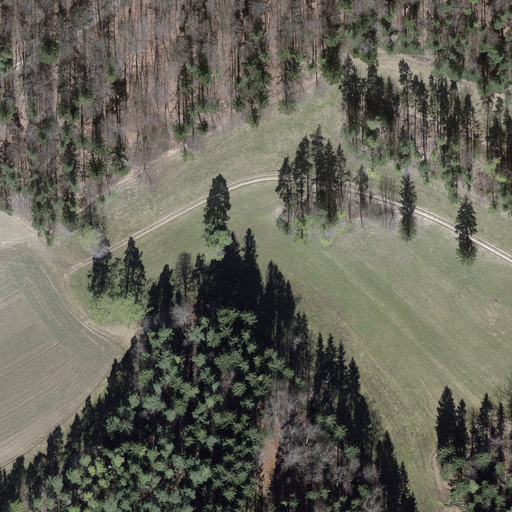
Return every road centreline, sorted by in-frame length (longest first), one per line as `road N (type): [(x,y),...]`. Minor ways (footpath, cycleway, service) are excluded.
road 1 (track): [(511,261),(378,194),(305,176),(257,179),(70,275)]
road 2 (track): [(119,0),(0,74)]
